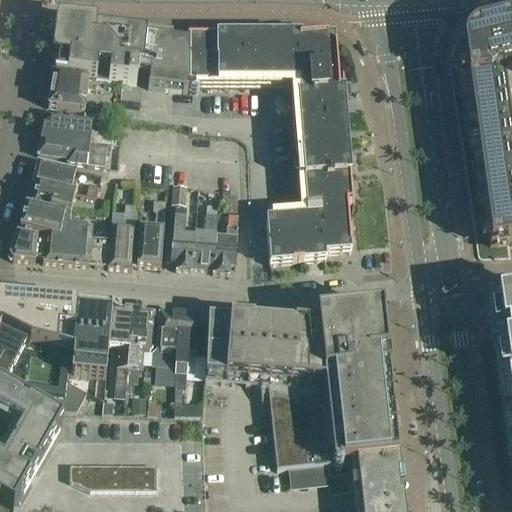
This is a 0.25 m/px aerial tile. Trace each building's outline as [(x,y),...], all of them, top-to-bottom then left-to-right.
[(186,96),(186,88),(186,46),(171,44),(171,41),(58,28),(54,62),(55,62),(54,78),(53,79),(95,85),(135,89),(137,71),(150,73),(147,92),(147,93),(186,97),(186,96)] [(511,33),(507,35),(506,30),(477,37),(475,38),(472,39),(470,40),(468,42),(467,44),(465,46),(464,48),(463,50),(462,53),(462,55),(462,58),(462,62),(466,91),(489,252),(508,249),(511,248),(511,162),(501,86),(507,85),(509,98),(511,96),(511,33)] [(186,46),(186,88),(188,88),(188,89),(299,89),(299,101),(296,101),(305,212),(319,211),(320,220),(265,224),(269,270),(325,266),(324,260),(350,258),(346,208),(351,208),(342,97),(337,98),(334,54),(326,45),(299,47),(299,44),(302,44),(302,43),(186,43),(186,44),(186,46)] [(95,85),(53,79),(47,112),(83,117),(86,95),(93,95),(95,85)] [(103,120),(119,122),(120,112),(105,110),(103,120)] [(46,118),(42,140),(88,146),(88,149),(105,152),(105,149),(110,149),(115,150),(117,135),(105,134),(105,139),(90,137),(92,124),(46,118)] [(88,146),(42,140),(37,161),(68,165),(67,168),(103,173),(105,158),(109,159),(110,149),(105,149),(105,152),(88,149),(88,146)] [(31,189),(36,190),(36,189),(70,197),(75,175),(36,165),(31,189)] [(45,238),(42,263),(42,269),(89,273),(89,267),(99,268),(101,245),(91,244),(92,233),(67,230),(75,198),(70,197),(36,189),(36,190),(30,211),(24,210),(19,232),(45,238)] [(85,201),(95,203),(98,191),(88,189),(85,201)] [(170,211),(184,212),(186,193),(172,192),(170,211)] [(222,217),(237,218),(237,197),(222,197),(222,217)] [(152,216),(155,217),(164,217),(165,207),(153,206),(152,216)] [(123,219),(135,220),(136,210),(124,209),(123,219)] [(207,211),(206,220),(217,221),(218,212),(207,211)] [(191,277),(192,275),(190,274),(193,242),(183,241),(185,217),(174,216),(170,268),(175,268),(175,276),(191,277)] [(192,275),(212,277),(215,244),(217,221),(206,220),(204,241),(193,240),(193,242),(190,274),(192,275)] [(212,277),(211,279),(228,280),(229,273),(234,273),(238,225),(227,224),(226,232),(225,245),(215,244),(212,277)] [(139,237),(135,236),(134,254),(138,255),(137,271),(160,273),(163,233),(139,231),(139,237)] [(34,263),(42,263),(45,238),(19,232),(18,238),(16,237),(8,260),(12,266),(34,268),(34,263)] [(134,254),(135,236),(110,234),(107,274),(131,276),(131,271),(137,271),(138,255),(134,254)] [(73,350),(76,312),(55,310),(44,309),(0,305),(0,339),(28,352),(29,352),(72,361),(73,350)] [(511,428),(511,305),(495,308),(497,319),(506,383),(511,428)] [(72,371),(71,382),(104,385),(107,351),(111,315),(105,314),(79,312),(77,312),(74,346),(72,363),(73,363),(72,371)] [(124,398),(132,316),(111,315),(107,351),(118,352),(114,400),(124,401),(124,398)] [(397,463),(382,325),(381,315),(362,317),(361,317),(360,317),(319,321),(318,321),(315,322),(316,332),(207,323),(204,388),(259,392),(262,421),(269,420),(276,476),(350,468),(397,463)] [(153,318),(132,316),(124,398),(131,399),(132,389),(136,390),(138,375),(137,375),(139,354),(150,355),(153,318)] [(151,372),(174,374),(175,356),(178,320),(158,319),(155,358),(152,358),(151,372)] [(175,356),(174,374),(174,379),(173,394),(185,394),(185,380),(187,361),(193,362),(193,358),(194,358),(197,322),(178,320),(175,356)] [(0,390),(10,396),(11,395),(56,418),(75,418),(85,399),(68,390),(72,361),(29,352),(28,352),(0,339),(0,390)] [(13,511),(61,428),(0,393),(0,509),(5,511),(13,511)] [(165,420),(200,418),(200,407),(164,408),(165,420)] [(112,421),(113,409),(103,408),(102,420),(112,421)] [(402,511),(397,463),(350,468),(354,511),(402,511)] [(69,471),(69,488),(89,496),(155,496),(155,471),(69,471)]
